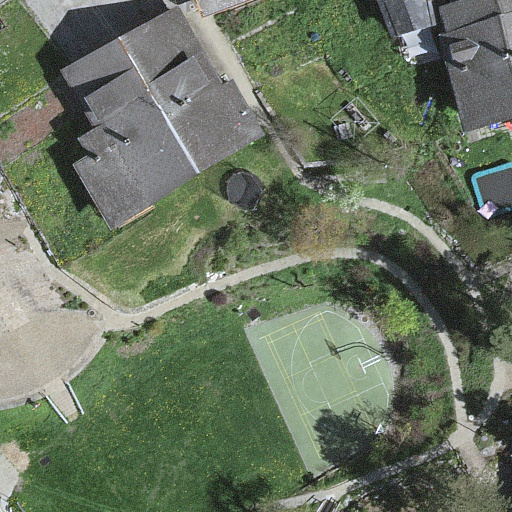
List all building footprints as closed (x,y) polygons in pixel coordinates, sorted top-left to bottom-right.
[(430,0),(377,0),(388,35),(437,22),(430,0)] [(511,0),(464,0),(437,8),(471,128),(511,116),(511,0)] [(175,3),(62,69),(97,128),(79,139),(88,155),(72,164),(109,226),(256,139),(175,3)] [(286,317),(210,355),(275,486),(398,425),(342,314),(296,337),(286,317)] [(134,511),(98,443),(34,477),(52,511),(134,511)]
